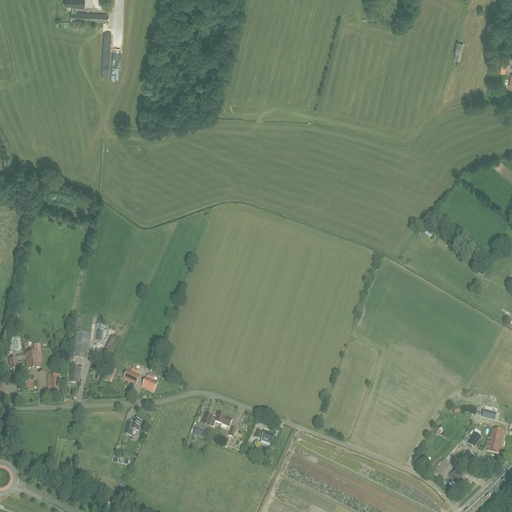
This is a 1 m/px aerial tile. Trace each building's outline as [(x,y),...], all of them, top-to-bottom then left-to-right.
[(108,22),(108,15),(76,12),(76,8),(84,8),(84,0),(65,0),(65,6),(72,6),(72,12),(71,12),(71,19),(108,22)] [(454,60),(457,61),(459,54),(461,55),(464,45),(458,43),(455,53),(456,53),(454,60)] [(83,319),(75,317),(74,328),(82,329),(83,319)] [(102,344),(104,329),(97,328),(94,343),(102,344)] [(87,359),(91,334),(77,332),(73,357),(87,359)] [(18,361),(26,360),(28,369),(41,367),(40,360),(42,360),(41,351),(25,354),(26,356),(17,357),(17,358),(16,358),(8,359),(10,369),(19,368),(18,361)] [(70,380),(70,383),(71,383),(78,384),(78,379),(79,379),(79,377),(80,370),(79,369),(78,371),(77,371),(77,373),(75,372),(74,376),(71,376),(70,380)] [(137,385),(141,376),(128,371),(124,379),(137,385)] [(146,380),(157,385),(158,382),(153,380),(154,377),(154,376),(154,375),(151,374),(151,375),(150,375),(148,378),(147,377),(146,380)] [(61,375),(51,375),(52,391),(62,390),(61,375)] [(21,390),(34,389),(33,380),(20,381),(21,390)] [(154,392),(157,385),(146,380),(142,387),(154,392)] [(484,411),(483,416),(482,417),(493,420),(495,420),(496,414),(484,411)] [(225,418),(225,416),(219,414),(217,418),(214,417),(206,414),(202,424),(210,426),(212,422),(215,423),(216,422),(222,424),(224,419),(225,419),(226,418),(225,418)] [(224,419),(222,424),(230,427),(233,419),(232,419),(231,418),(229,417),(228,418),(225,416),(225,418),(226,418),(225,419),(224,419)] [(132,425),(128,423),(125,434),(131,436),(133,430),(139,431),(142,422),(134,419),(132,425)] [(205,438),(207,433),(197,429),(194,434),(205,438)] [(276,438),(274,437),(275,435),(271,433),(270,434),(265,432),(264,433),(262,432),(262,431),(258,429),(255,437),(259,439),(260,435),(263,436),(262,440),(271,444),(272,441),(274,442),(276,438)] [(469,439),(466,443),(472,447),(479,435),(481,433),(475,429),(474,432),(473,432),(472,431),(470,434),(471,435),(469,439)] [(494,439),(503,441),(505,432),(492,429),(490,438),(492,439),(494,439)] [(500,454),(503,441),(494,439),(492,439),(490,438),(487,450),(500,454)] [(472,474),(481,464),(467,451),(458,461),(472,474)] [(450,476),(450,477),(457,483),(461,478),(454,472),(450,476)]
